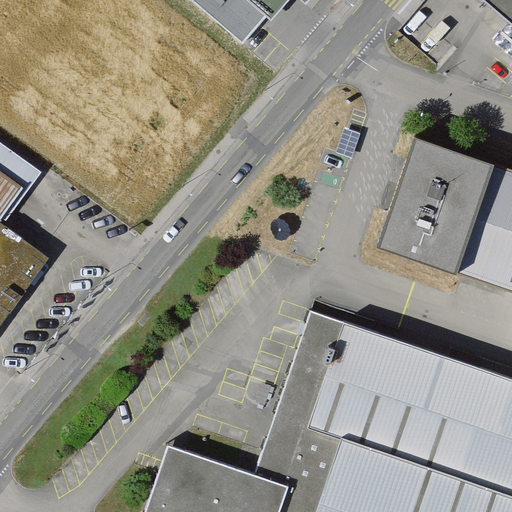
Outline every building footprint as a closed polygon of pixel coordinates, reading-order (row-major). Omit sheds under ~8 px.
[(252,0),(187,0),(240,45),(268,13),(252,0)] [(511,0),(471,0),(511,35),(511,0)] [(375,247),(511,294),(511,172),(411,138),(375,247)] [(0,223),(24,190),(0,172),(0,223)] [(0,333),(52,261),(0,223),(0,333)] [(511,511),(511,376),(314,309),(255,479),(172,449),(149,511),(511,511)]
